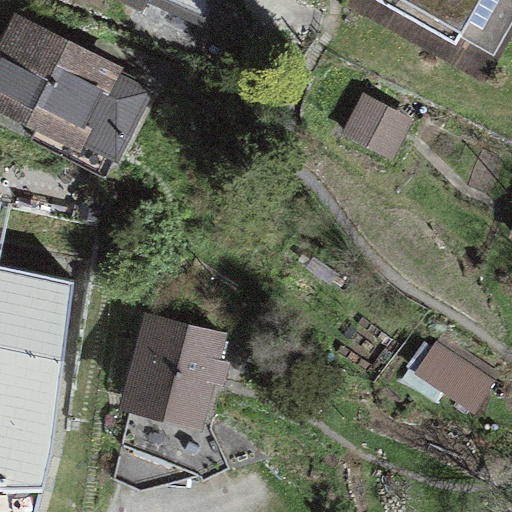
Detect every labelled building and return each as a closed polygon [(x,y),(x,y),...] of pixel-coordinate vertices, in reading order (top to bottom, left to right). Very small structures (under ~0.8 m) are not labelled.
[(160,0),(209,23),(219,0),(160,0)] [(409,0),(404,11),(463,44),(487,0),(409,0)] [(144,93),(21,29),(0,69),(0,105),(108,162),(144,93)] [(394,112),(365,97),(347,131),(376,146),(394,112)] [(73,282),(0,264),(0,511),(36,511),(52,444),(73,282)] [(222,337),(153,317),(116,447),(186,466),(222,337)] [(472,411),(492,382),(437,344),(417,372),(472,411)]
